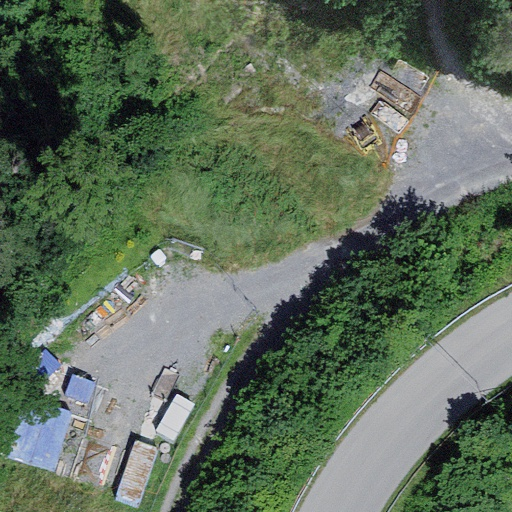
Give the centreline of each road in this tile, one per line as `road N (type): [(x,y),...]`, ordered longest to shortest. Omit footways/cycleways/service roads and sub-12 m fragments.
road 1 (track): [(511,166),(393,220),(309,287),(214,418),(168,511)]
road 2 (unclassified): [(344,511),(356,484),(478,352),(511,334)]
road 3 (track): [(511,120),(465,90),(430,0)]
